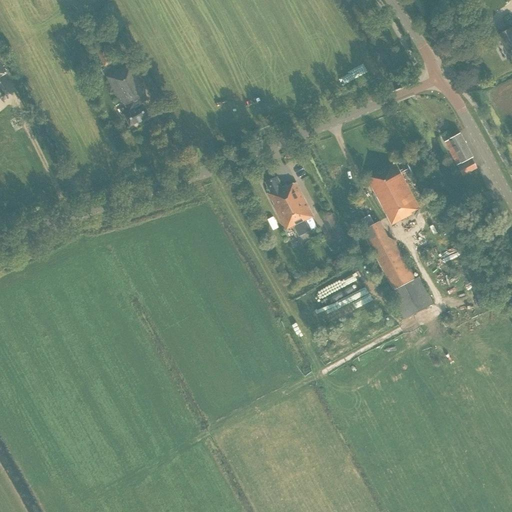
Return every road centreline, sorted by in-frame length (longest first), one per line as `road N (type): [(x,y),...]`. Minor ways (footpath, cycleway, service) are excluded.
road 1 (tertiary): [(0,243),(413,89)]
road 2 (tertiary): [(511,202),(437,79)]
